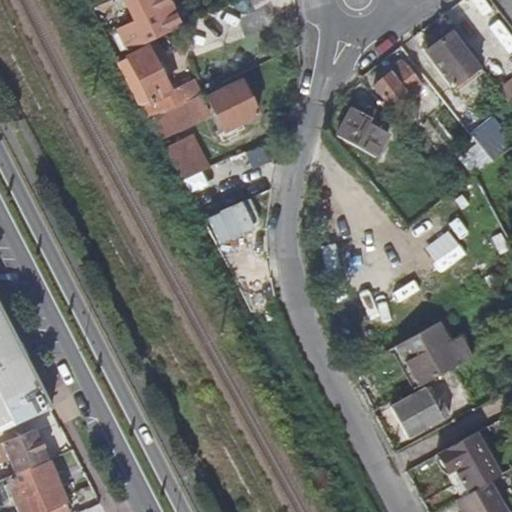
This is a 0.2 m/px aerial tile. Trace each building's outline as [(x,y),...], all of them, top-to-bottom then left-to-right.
[(128,52),(162,36),(145,0),(131,0),(129,1),(137,22),(119,31),(128,52)] [(477,66),(451,31),(425,51),(452,87),(477,66)] [(119,63),(141,104),(148,100),(150,102),(170,91),(147,47),(119,63)] [(422,85),(403,61),(374,85),(392,109),(422,85)] [(207,98),(224,132),(258,115),(242,81),(207,98)] [(149,120),(155,130),(175,122),(178,130),(210,115),(201,94),(149,120)] [(337,137),(355,148),(371,121),(352,108),(337,137)] [(511,131),(497,112),(470,135),(491,162),(511,145),(511,131)] [(0,382),(28,369),(0,311),(0,382)] [(439,322),(397,345),(420,385),(462,362),(439,322)] [(0,429),(47,408),(28,369),(0,382),(0,429)] [(408,440),(448,418),(443,407),(437,410),(425,388),(391,407),(408,440)] [(0,449),(10,476),(45,461),(33,431),(0,445),(0,449)] [(502,476),(478,433),(432,459),(456,502),(490,483),(502,476)] [(67,511),(45,461),(10,476),(6,478),(8,482),(3,485),(9,500),(14,498),(19,511),(67,511)] [(505,511),(490,483),(456,502),(461,511),(505,511)]
